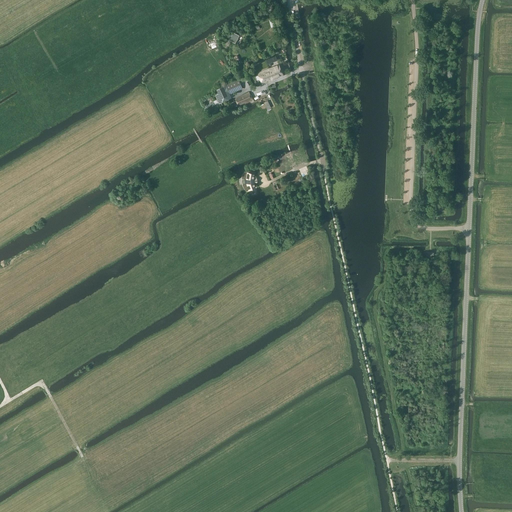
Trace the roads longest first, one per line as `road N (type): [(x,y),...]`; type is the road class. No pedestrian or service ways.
road 1 (unclassified): [(461,511),(482,0)]
road 2 (unclassified): [(288,0),(324,163)]
road 3 (track): [(0,405),(44,385),(82,457)]
